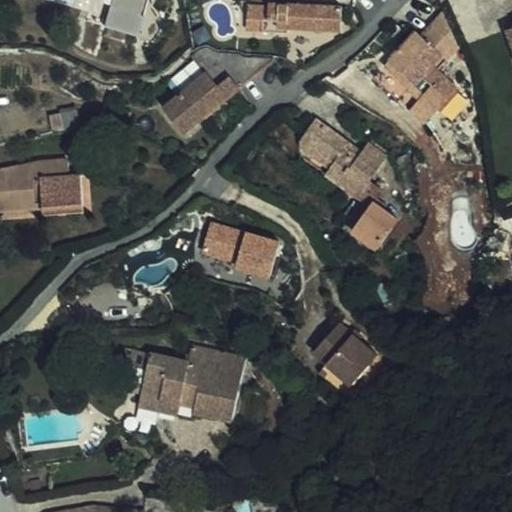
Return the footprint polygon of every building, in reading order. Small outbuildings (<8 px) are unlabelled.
[(130,31),(140,0),(110,0),(103,22),(130,31)] [(267,5),(245,3),(244,16),(260,17),(259,30),(279,31),(287,31),(287,26),(340,30),(341,5),(281,2),(268,1),(267,5)] [(422,33),(417,29),(382,60),(406,86),(409,82),(418,92),(412,97),(427,113),(455,88),(437,68),(461,46),(446,12),(422,33)] [(260,17),(244,16),(243,28),(259,30),(260,17)] [(184,136),(271,61),(196,54),(191,58),(206,76),(163,112),(184,136)] [(406,86),(382,60),(369,71),(416,123),(427,113),(412,97),(418,92),(409,82),(406,86)] [(55,131),(75,128),(73,112),(53,115),(55,131)] [(317,123),(300,148),(300,150),(299,153),(300,157),(302,160),(304,162),(307,164),(310,165),(313,165),(316,164),(323,158),(335,168),(328,179),(372,212),(359,230),(384,247),(404,220),(380,202),(384,196),(373,187),(389,164),(371,150),(364,159),(360,164),(346,153),(350,148),(317,123)] [(90,135),(97,151),(118,144),(112,127),(90,135)] [(360,164),(364,159),(350,148),(346,153),(360,164)] [(39,209),(80,205),(77,175),(67,176),(66,161),(0,166),(0,196),(1,211),(39,209)] [(81,215),(80,205),(39,209),(39,218),(81,215)] [(195,208),(192,223),(204,226),(208,211),(195,208)] [(225,231),(204,226),(201,242),(221,247),(220,250),(234,254),(255,259),(253,269),(272,273),(278,247),(225,235),(225,231)] [(234,254),(232,263),(253,269),(255,259),(234,254)] [(325,363),(348,385),(383,347),(348,313),(313,351),(325,363)] [(197,343),(193,363),(155,354),(152,369),(147,387),(187,396),(189,391),(207,394),(204,410),(240,419),(253,355),(197,343)] [(152,369),(155,354),(128,348),(125,363),(152,369)] [(348,385),(325,363),(317,372),(340,394),(348,385)] [(207,394),(189,391),(187,396),(147,387),(144,402),(196,415),(204,410),(207,394)]
